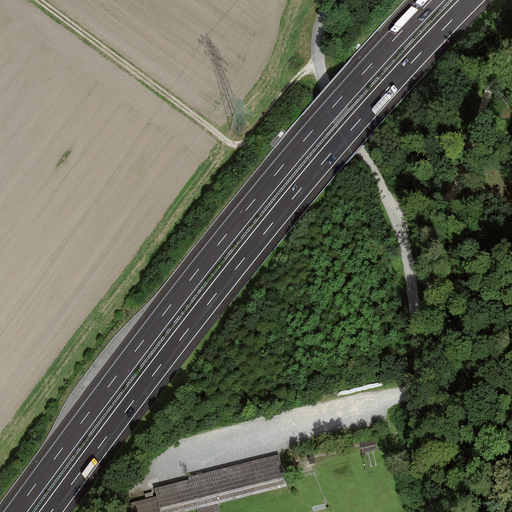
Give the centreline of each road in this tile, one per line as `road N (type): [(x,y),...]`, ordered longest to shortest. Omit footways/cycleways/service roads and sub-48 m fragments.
road 1 (motorway): [(51,511),(330,153),(471,0)]
road 2 (motorway): [(431,0),(248,207),(15,511)]
road 3 (track): [(38,0),(234,144),(249,138),(301,73),(319,63)]
road 4 (track): [(393,209),(448,197),(511,51)]
road 5 (track): [(428,511),(421,386)]
